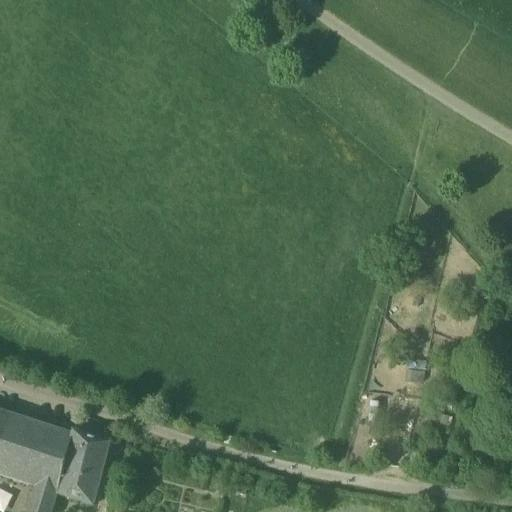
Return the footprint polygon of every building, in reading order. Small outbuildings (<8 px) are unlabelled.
[(406,382),(424,385),(427,363),(409,360),(406,382)] [(73,437),(0,413),(0,477),(35,489),(55,496),(73,437)] [(449,433),(452,419),(440,416),(437,430),(449,433)] [(110,445),(74,434),(73,437),(55,496),(93,508),(110,445)] [(50,511),(55,496),(35,489),(27,511),(50,511)]
